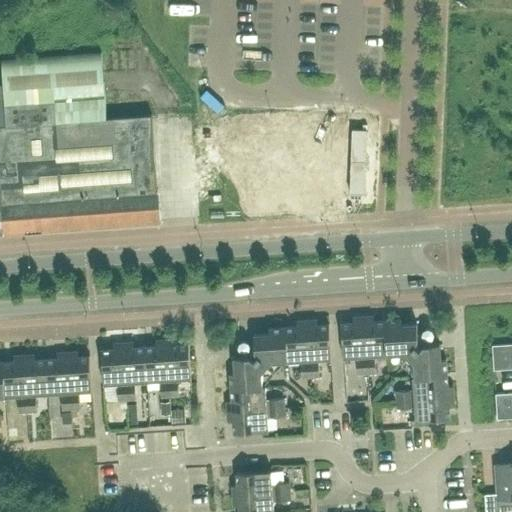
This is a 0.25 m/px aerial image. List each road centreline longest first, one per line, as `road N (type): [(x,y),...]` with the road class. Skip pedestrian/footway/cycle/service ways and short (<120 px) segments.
road 1 (tertiary): [(0,310),(410,283)]
road 2 (tertiary): [(408,237),(0,265)]
road 3 (residential): [(150,482),(149,458),(319,449),(336,453),(355,479),(380,487),(420,480)]
road 4 (unclassified): [(408,237),(416,0)]
